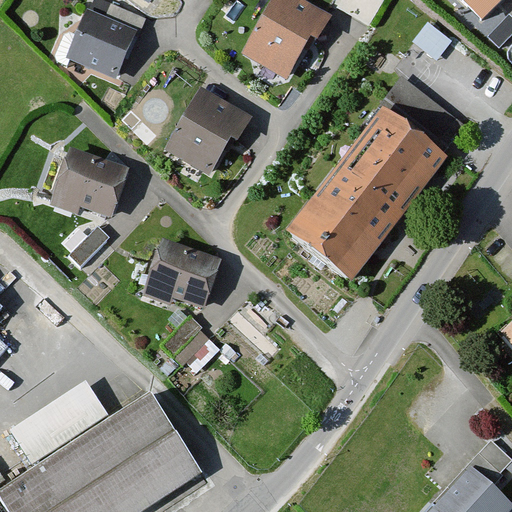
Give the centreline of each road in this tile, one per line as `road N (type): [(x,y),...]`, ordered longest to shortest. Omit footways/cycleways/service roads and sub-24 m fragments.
road 1 (residential): [(81,114),(360,384)]
road 2 (tertiary): [(511,153),(360,384)]
road 3 (unknown): [(77,309),(252,510)]
road 4 (tertiary): [(360,384),(327,432),(250,511)]
